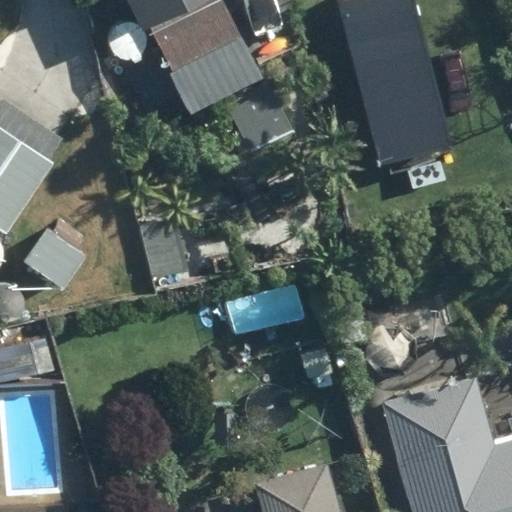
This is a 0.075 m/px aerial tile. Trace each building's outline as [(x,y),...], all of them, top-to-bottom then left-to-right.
[(123,0),(135,22),(144,17),(171,68),(236,34),(218,0),(123,0)] [(408,0),(329,0),(367,148),(441,129),(408,0)] [(242,35),(173,69),(191,107),(261,73),(242,35)] [(511,142),(511,105),(493,112),(497,126),(489,128),(495,148),(511,142)] [(0,119),(0,226),(2,227),(51,153),(0,119)] [(172,208),(136,216),(151,281),(187,272),(172,208)] [(87,251),(48,221),(21,256),(61,285),(87,251)] [(0,273),(1,272),(4,267),(7,263),(8,257),(9,252),(8,246),(7,241),(5,236),(2,232),(0,229),(0,273)] [(0,375),(51,362),(44,332),(0,343),(0,375)] [(307,373),(329,366),(322,341),(299,348),(307,373)] [(381,397),(412,511),(511,511),(511,433),(491,439),(472,372),(381,397)] [(339,511),(324,458),(253,477),(263,511),(339,511)]
